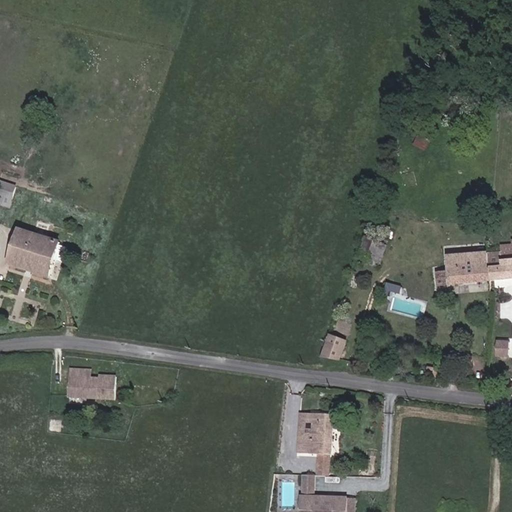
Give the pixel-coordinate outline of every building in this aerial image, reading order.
[(0,203),(10,207),(17,187),(0,181),(0,203)] [(60,246),(61,243),(20,230),(19,235),(16,243),(10,264),(50,277),(56,260),(60,246)] [(369,237),(364,251),(384,259),(390,244),(378,240),(378,241),(369,237)] [(63,262),(67,248),(60,246),(56,260),(63,262)] [(511,251),(502,252),(502,266),(490,267),(491,282),(511,279),(511,251)] [(491,282),(490,267),(502,266),(502,252),(449,257),(450,272),(437,273),(439,287),(491,282)] [(400,295),(402,287),(388,283),(384,296),(390,297),(391,292),(400,295)] [(340,360),(347,342),(331,336),(323,357),(340,360)] [(510,342),(497,342),(497,357),(510,357),(510,342)] [(91,378),(92,370),(71,370),(70,378),(91,378)] [(116,401),(117,377),(101,376),(101,379),(91,378),(70,378),(69,398),(116,401)] [(332,455),(335,416),(301,414),(299,454),(319,454),(330,455),(332,455)] [(329,476),(330,455),(319,454),(318,476),(329,476)] [(315,498),(316,476),(303,476),(303,497),(315,498)] [(321,498),(309,498),(308,511),(345,511),(345,499),(321,498)] [(356,511),(356,499),(348,499),(348,511),(356,511)]
